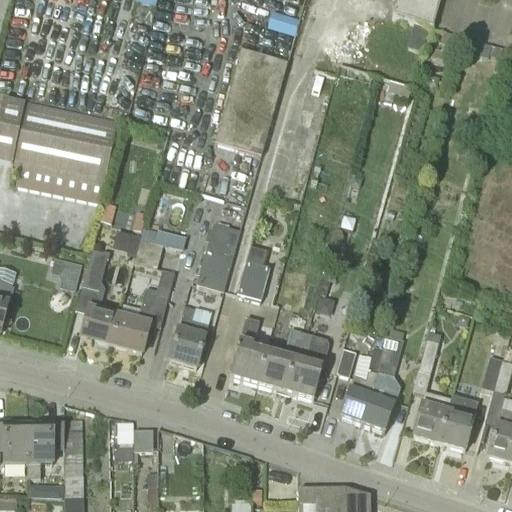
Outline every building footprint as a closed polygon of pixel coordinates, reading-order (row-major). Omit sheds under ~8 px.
[(159,8),(160,0),(140,0),(140,4),(159,8)] [(398,0),(392,21),(419,28),(413,48),(425,52),(439,0),(398,0)] [(289,28),(273,23),(271,31),(297,38),(301,24),(290,21),(289,28)] [(501,64),(504,55),(491,52),(489,61),(501,64)] [(214,149),(260,162),(286,68),(240,55),(214,149)] [(116,128),(2,104),(0,114),(0,167),(19,171),(15,191),(99,209),(116,128)] [(351,182),(348,192),(358,195),(361,185),(351,182)] [(99,225),(110,228),(111,226),(115,210),(104,207),(99,225)] [(222,297),(238,234),(211,228),(196,291),(222,297)] [(142,233),(140,244),(156,248),(157,242),(157,237),(142,233)] [(102,257),(92,254),(81,291),(97,296),(106,264),(107,264),(109,258),(102,256),(102,257)] [(53,277),(65,280),(62,291),(75,294),(81,267),(56,261),(53,277)] [(260,306),(268,274),(245,267),(236,300),(260,306)] [(0,271),(0,285),(15,289),(19,276),(0,271)] [(0,334),(11,293),(0,290),(0,334)] [(152,314),(157,295),(146,292),(140,311),(152,314)] [(195,374),(207,330),(191,326),(194,315),(183,312),(168,367),(195,374)] [(111,351),(119,322),(88,314),(80,342),(111,351)] [(148,330),(119,322),(111,351),(141,359),(148,330)] [(228,383),(257,391),(265,360),(250,356),(258,327),(245,323),(228,383)] [(383,357),(363,431),(383,438),(398,399),(384,395),(387,383),(392,384),(404,338),(389,334),(383,357)] [(265,360),(257,391),(285,398),(301,338),(289,335),(282,364),(265,360)] [(441,339),(429,336),(418,377),(430,380),(441,339)] [(301,338),(285,398),(312,406),(320,375),(305,371),(313,341),(301,338)] [(348,381),(355,358),(343,354),(336,378),(348,381)] [(363,431),(383,357),(373,355),(364,387),(352,383),(338,422),(363,431)] [(493,397),(501,366),(489,363),(481,393),(493,397)] [(511,371),(511,368),(501,366),(493,397),(505,400),(511,371)] [(485,427),(495,430),(496,430),(501,414),(504,404),(505,400),(493,397),(485,427)] [(438,449),(450,405),(424,398),(412,442),(438,449)] [(464,456),(473,424),(477,409),(451,401),(450,405),(438,449),(464,456)] [(511,416),(501,414),(496,430),(495,430),(487,462),(511,469),(511,416)] [(27,470),(27,431),(14,431),(14,425),(0,424),(0,455),(1,455),(1,470),(27,470)] [(27,431),(27,470),(27,484),(40,484),(40,470),(52,470),(51,454),(62,454),(62,424),(41,424),(41,431),(27,431)] [(132,450),(131,427),(119,428),(119,450),(132,450)] [(132,452),(112,452),(112,466),(132,467),(132,452)] [(156,478),(146,478),(146,492),(156,492),(156,478)] [(81,511),(82,502),(81,480),(64,481),(64,502),(63,502),(62,511),(81,511)] [(342,511),(342,493),(297,494),(297,511),(342,511)] [(342,493),(342,511),(366,511),(366,500),(343,493),(342,493)]
